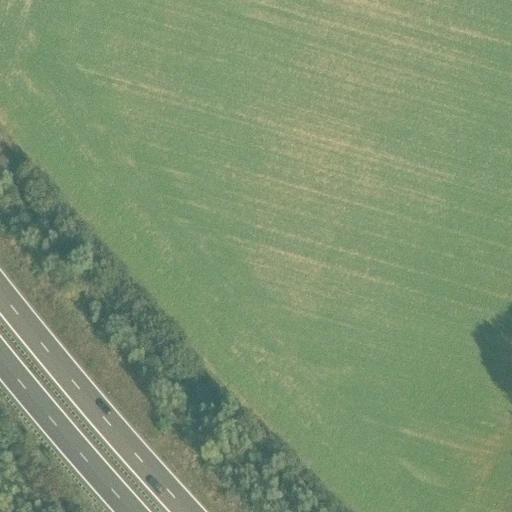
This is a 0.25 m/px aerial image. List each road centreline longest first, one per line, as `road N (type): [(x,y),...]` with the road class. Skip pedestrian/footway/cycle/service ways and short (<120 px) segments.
road 1 (trunk): [(185,511),(0,292)]
road 2 (trunk): [(0,358),(129,511)]
